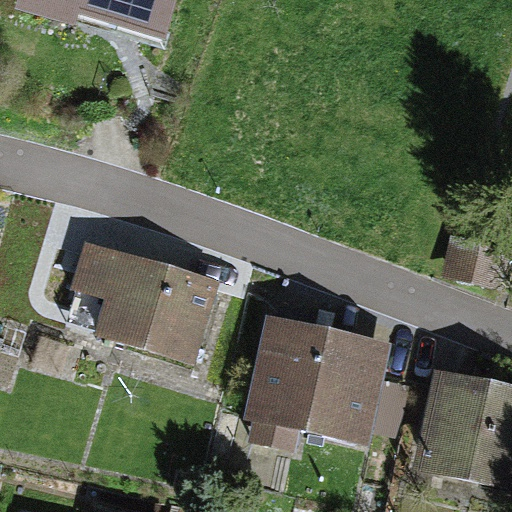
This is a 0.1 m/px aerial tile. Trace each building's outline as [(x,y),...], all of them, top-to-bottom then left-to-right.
[(172,0),(25,0),(24,7),(73,22),(77,7),(163,33),(172,0)] [(74,121),(109,113),(98,62),(62,71),(74,121)] [(461,246),(454,276),(494,285),(500,255),(461,246)] [(212,288),(88,250),(76,289),(113,300),(102,336),(191,363),(212,288)] [(275,329),(258,405),(298,414),(295,426),(361,440),(377,366),(363,363),(366,349),(275,329)] [(446,388),(429,464),(511,481),(511,402),(486,397),(488,385),(454,378),(452,390),(446,388)]
